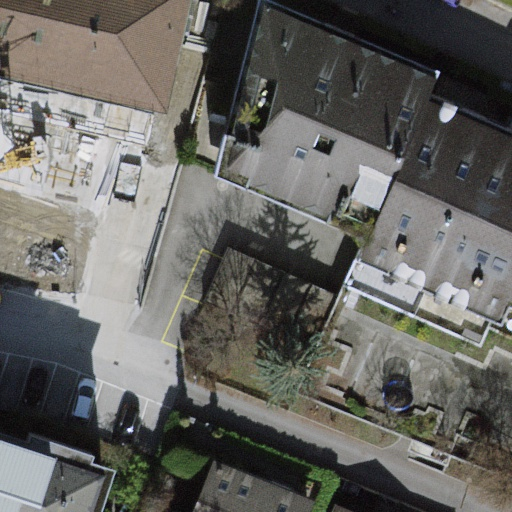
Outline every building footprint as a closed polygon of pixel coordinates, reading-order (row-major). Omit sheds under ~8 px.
[(190,0),(0,0),(0,69),(165,107),(190,0)] [(437,76),(265,0),(264,0),(216,174),(365,243),(357,255),(496,326),(505,308),(511,311),(511,131),(428,97),(437,76)] [(0,198),(0,264),(72,280),(86,217),(0,198)] [(333,296),(229,250),(188,340),(292,386),(333,296)] [(0,431),(0,511),(99,511),(114,469),(0,431)] [(302,511),(308,500),(212,463),(193,511),(302,511)] [(355,511),(335,503),(330,511),(355,511)]
